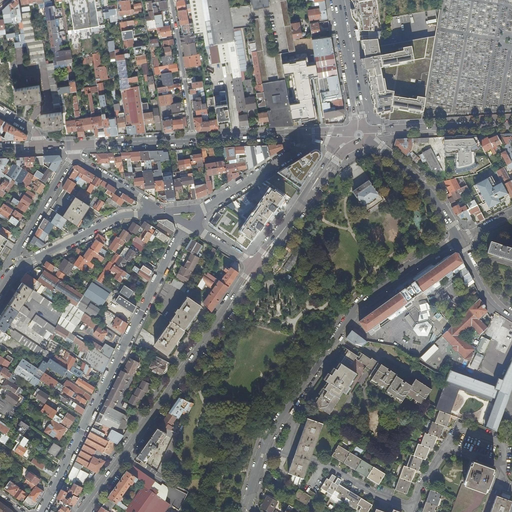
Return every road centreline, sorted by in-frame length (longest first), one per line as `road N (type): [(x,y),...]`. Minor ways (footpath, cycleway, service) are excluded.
road 1 (secondary): [(348,141),(82,511)]
road 2 (residential): [(246,507),(271,433),(348,319),(386,284),(460,240)]
road 3 (residential): [(39,511),(186,224)]
road 4 (residential): [(186,224),(320,133)]
road 5 (secondary): [(511,124),(370,134)]
road 6 (residential): [(171,0),(194,139)]
road 7 (tertiary): [(369,141),(419,181),(460,240)]
road 8 (secondary): [(194,139),(320,133)]
road 9 (tertiary): [(337,0),(357,123)]
road 10 (secondary): [(70,148),(194,139)]
road 11 (residential): [(24,264),(19,247),(73,156)]
